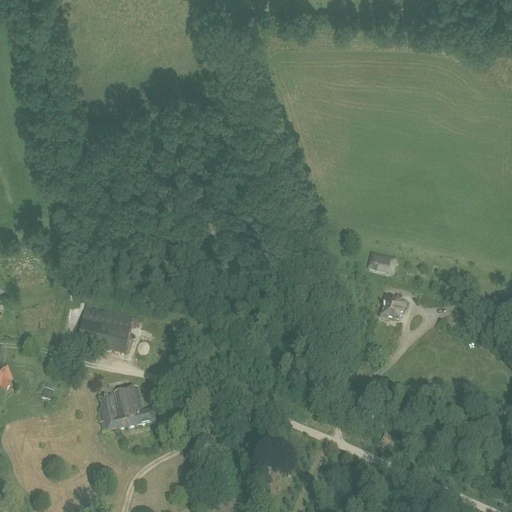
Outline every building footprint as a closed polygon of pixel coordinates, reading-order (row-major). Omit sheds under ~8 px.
[(398,260),(371,254),(367,270),(394,276),(398,260)] [(386,308),(381,319),(388,322),(390,318),(399,322),(402,314),(404,315),(407,305),(387,298),(384,307),(386,308)] [(134,319),(87,308),(79,344),(126,354),(134,319)] [(0,390),(1,389),(4,394),(12,389),(9,384),(11,383),(0,367),(0,390)] [(42,399),(51,402),(54,392),(45,389),(42,399)] [(105,423),(101,424),(104,434),(107,433),(108,434),(157,424),(154,411),(144,413),(139,389),(115,394),(120,418),(118,418),(113,397),(100,400),(105,423)]
